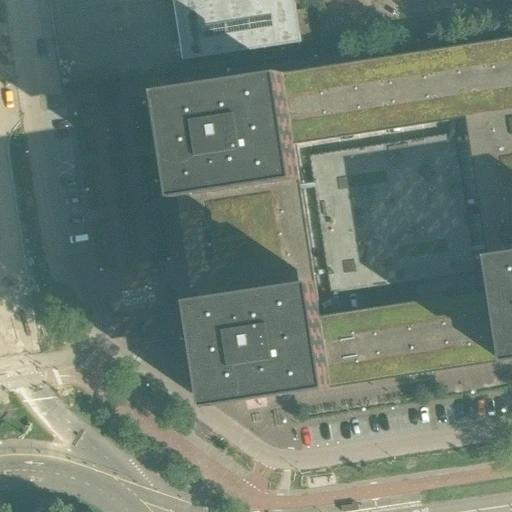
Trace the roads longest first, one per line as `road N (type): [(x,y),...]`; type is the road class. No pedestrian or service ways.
road 1 (unclassified): [(511,429),(291,461),(267,457),(79,309),(53,253),(32,97),(0,101)]
road 2 (residential): [(412,0),(27,57)]
road 3 (secondary): [(131,499),(35,379),(0,205)]
road 4 (secondary): [(131,499),(74,469),(0,465)]
